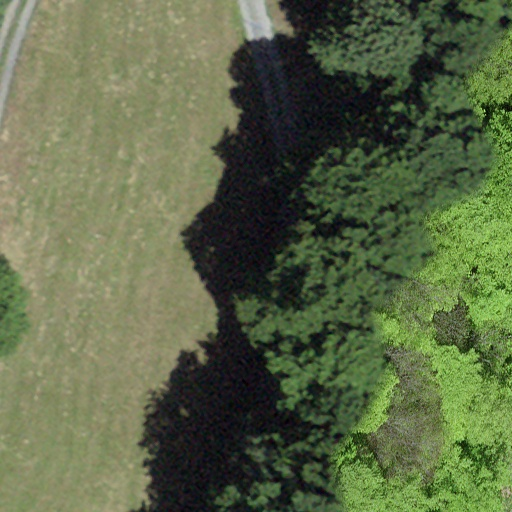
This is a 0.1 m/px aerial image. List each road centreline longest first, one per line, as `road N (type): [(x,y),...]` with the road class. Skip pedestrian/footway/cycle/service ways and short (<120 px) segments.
road 1 (track): [(251,511),(286,374),(299,141),(260,0)]
road 2 (track): [(299,141),(352,27),(354,0)]
